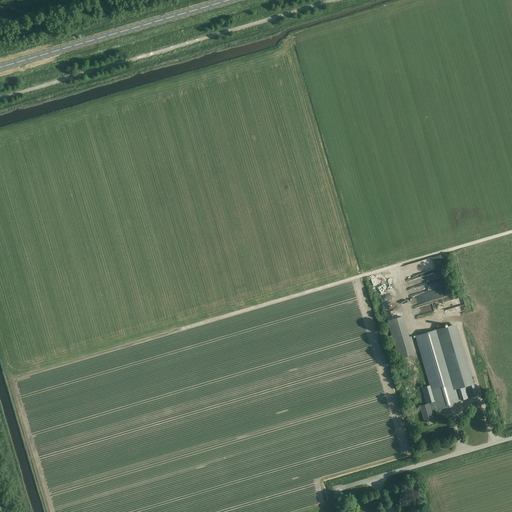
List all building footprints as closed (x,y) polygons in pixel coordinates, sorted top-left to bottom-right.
[(412,305),(445,297),(443,290),(441,290),(441,289),(410,296),(412,305)] [(440,300),(442,308),(453,305),(451,298),(440,300)] [(395,318),(387,320),(388,324),(395,347),(397,353),(410,349),(401,316),(395,318)] [(439,329),(415,336),(429,384),(429,385),(421,387),(425,403),(434,401),(434,402),(436,408),(437,410),(461,403),(460,400),(457,388),(466,386),(474,384),(456,324),(448,326),(439,329)] [(466,386),(468,394),(476,391),(474,384),(466,386)] [(436,408),(434,402),(420,406),(425,422),(434,420),(431,410),(436,408)]
